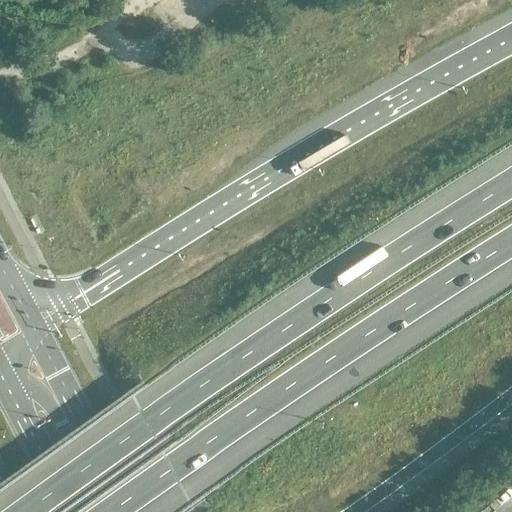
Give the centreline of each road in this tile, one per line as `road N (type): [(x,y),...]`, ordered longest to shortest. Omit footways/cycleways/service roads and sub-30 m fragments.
road 1 (motorway): [(511,183),(279,333),(26,511)]
road 2 (motorway): [(511,48),(34,332)]
road 3 (motorway): [(114,511),(511,244)]
road 4 (motorway): [(354,511),(511,396)]
road 5 (unclassified): [(143,0),(75,53),(33,67),(0,65)]
road 6 (primary): [(0,390),(65,511)]
